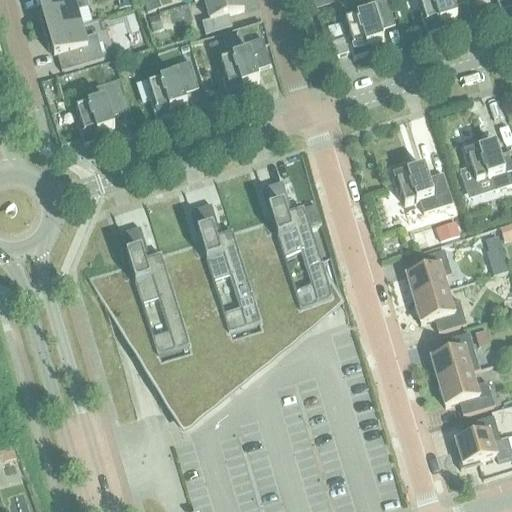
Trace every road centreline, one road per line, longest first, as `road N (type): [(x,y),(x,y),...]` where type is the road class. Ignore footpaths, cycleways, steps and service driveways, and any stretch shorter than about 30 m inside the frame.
road 1 (residential): [(429,511),(310,117)]
road 2 (tertiary): [(112,511),(37,247)]
road 3 (tertiary): [(50,199),(310,117)]
road 4 (tertiary): [(9,257),(89,511)]
road 5 (tertiary): [(310,117),(511,53)]
road 6 (residential): [(310,117),(274,0)]
